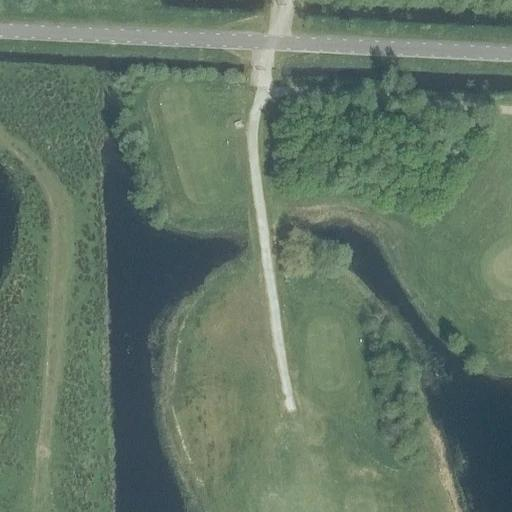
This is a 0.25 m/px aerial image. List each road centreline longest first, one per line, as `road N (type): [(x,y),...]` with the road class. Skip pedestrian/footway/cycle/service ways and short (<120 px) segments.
road 1 (unclassified): [(511,56),(0,31)]
road 2 (track): [(290,410),(252,148),(261,92)]
road 3 (track): [(261,92),(511,112)]
